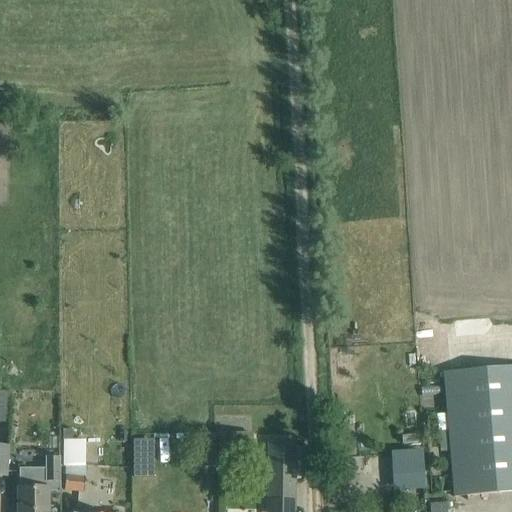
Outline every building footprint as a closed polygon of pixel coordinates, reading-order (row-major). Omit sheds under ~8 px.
[(454,497),(511,492),(511,368),(444,375),(454,497)] [(0,422),(8,423),(9,392),(0,391),(0,422)] [(63,439),(72,439),(72,429),(63,429),(63,439)] [(199,436),(199,467),(214,467),(214,436),(199,436)] [(251,468),(251,436),(219,436),(218,468),(251,468)] [(157,474),(158,440),(138,439),(137,474),(157,474)] [(295,442),(269,442),(268,511),(294,511),(295,442)] [(336,457),(355,456),(354,443),(335,444),(336,457)] [(0,471),(7,472),(9,446),(0,445),(0,471)] [(19,490),(18,490),(18,505),(18,511),(47,511),(48,505),(48,492),(60,492),(59,458),(45,458),(45,470),(19,470),(19,490)] [(66,476),(64,490),(84,493),(86,478),(66,476)]
